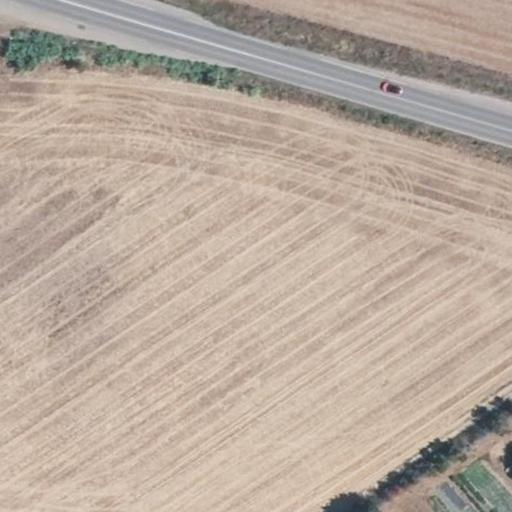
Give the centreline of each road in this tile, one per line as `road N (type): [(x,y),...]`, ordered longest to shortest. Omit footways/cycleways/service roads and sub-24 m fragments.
road 1 (tertiary): [(60,0),(511,123)]
road 2 (track): [(511,388),(321,511)]
